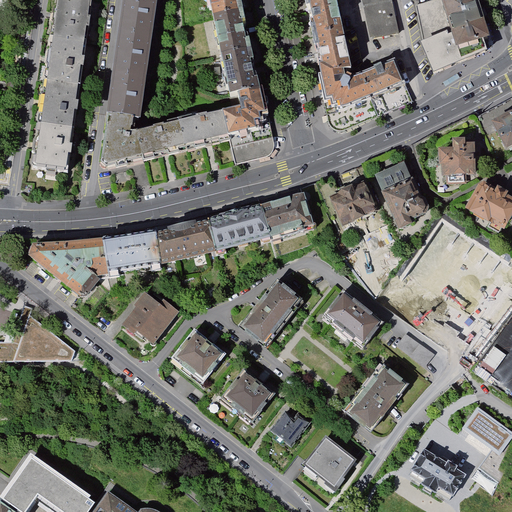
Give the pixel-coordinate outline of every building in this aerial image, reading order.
[(58,0),(54,35),(89,40),(94,0),(58,0)] [(156,2),(138,0),(126,0),(121,39),(151,43),(156,2)] [(241,12),(238,0),(210,0),(214,19),(241,12)] [(311,0),(320,37),(344,31),(336,0),(311,0)] [(362,0),(364,9),(393,3),(391,0),(362,0)] [(459,49),(443,0),(417,8),(422,44),(435,74),(487,52),(483,41),(459,49)] [(489,39),(476,0),(443,0),(459,49),(483,41),(489,39)] [(393,3),(364,9),(372,43),(400,36),(393,3)] [(251,52),(241,12),(214,19),(223,58),(251,52)] [(321,67),(323,77),(349,71),(353,70),(344,31),(320,37),(326,66),(321,67)] [(54,35),(47,80),(83,85),(89,40),(54,35)] [(151,43),(121,39),(116,79),(145,83),(151,43)] [(260,92),(251,52),(223,58),(232,99),(241,97),(260,92)] [(366,74),(380,118),(414,103),(394,62),(366,74)] [(347,132),(380,118),(366,74),(356,79),(350,76),(349,71),(323,77),(319,77),(330,124),(332,128),(334,131),(338,133),(343,133),(347,132)] [(145,83),(116,79),(110,118),(135,121),(140,122),(145,83)] [(47,80),(41,124),(76,129),(83,85),(47,80)] [(274,146),(260,92),(241,97),(243,111),(224,116),(231,142),(236,167),(266,160),(271,156),(274,151),(274,146)] [(511,99),(487,113),(506,149),(511,145),(511,99)] [(231,142),(224,116),(181,126),(188,152),(231,142)] [(109,170),(144,162),(138,136),(132,136),(133,131),(134,132),(135,121),(110,118),(104,166),(109,170)] [(41,124),(34,169),(70,174),(76,129),(41,124)] [(144,162),(188,152),(181,126),(138,136),(144,162)] [(453,143),(438,143),(438,160),(442,160),(442,173),(447,173),(447,184),(467,183),(467,173),(475,173),(475,140),(466,140),(465,135),(453,135),(453,143)] [(406,159),(374,172),(396,226),(428,212),(406,159)] [(338,192),(329,196),(342,226),(376,211),(363,181),(353,185),(350,179),(336,186),(338,192)] [(484,187),(470,211),(505,231),(511,218),(511,200),(508,198),(510,193),(499,187),(496,193),(484,187)] [(310,194),(267,206),(278,239),(320,228),(310,194)] [(222,255),(278,239),(267,206),(214,220),(222,255)] [(222,255),(214,220),(158,232),(165,267),(222,255)] [(112,276),(165,267),(158,232),(106,241),(108,254),(112,276)] [(106,241),(68,245),(74,258),(101,284),(113,281),(112,276),(108,254),(106,241)] [(35,261),(87,303),(101,284),(74,258),(68,245),(38,247),(35,261)] [(413,278),(398,300),(441,330),(445,324),(458,333),(456,336),(470,346),(511,287),(511,282),(500,275),(475,310),(464,302),(458,310),(413,278)] [(280,282),(242,329),(269,351),(307,303),(280,282)] [(127,327),(159,349),(181,317),(149,295),(127,327)] [(363,349),(381,327),(340,295),(323,317),(363,349)] [(33,310),(25,307),(24,311),(13,344),(0,344),(0,364),(74,364),(77,353),(31,318),(33,310)] [(197,332),(173,363),(207,389),(231,358),(197,332)] [(425,368),(434,355),(406,334),(397,347),(425,368)] [(343,411),(371,433),(408,386),(380,363),(343,411)] [(244,371),(222,400),(252,423),(274,394),(244,371)] [(289,408),(269,434),(295,453),(315,427),(289,408)] [(511,439),(511,433),(475,414),(461,440),(495,457),(479,488),(503,500),(511,465),(511,443),(510,443),(511,439)] [(323,436),(300,466),(335,493),(358,463),(323,436)] [(424,452),(409,478),(449,501),(464,475),(424,452)] [(169,511),(165,508),(158,503),(150,502),(144,503),(141,508),(111,487),(94,511),(26,511),(40,493),(67,511),(88,511),(96,500),(32,456),(0,502),(0,511),(169,511)]
